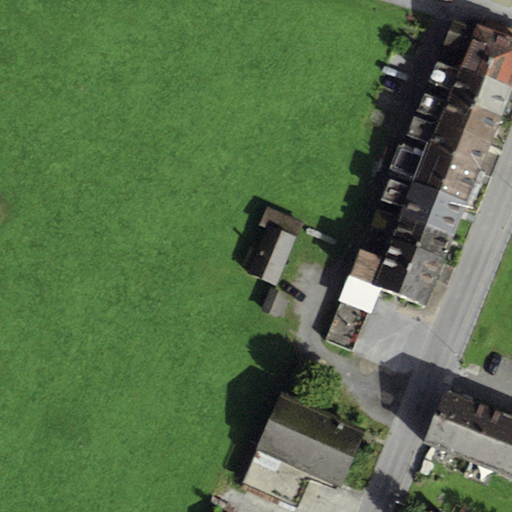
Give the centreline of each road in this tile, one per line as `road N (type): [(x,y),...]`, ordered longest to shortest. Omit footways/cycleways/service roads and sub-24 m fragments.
road 1 (residential): [(511,179),(378,511)]
road 2 (track): [(342,273),(403,127)]
